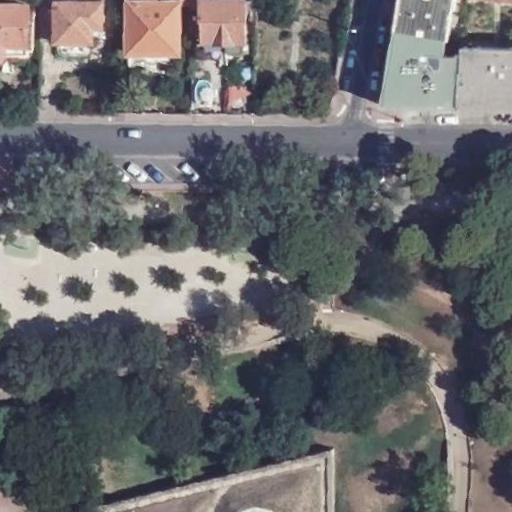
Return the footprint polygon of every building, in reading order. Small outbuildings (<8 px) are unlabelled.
[(62,0),(41,0),(40,38),(54,38),(54,42),(91,43),(91,27),(101,28),(102,4),(63,3),(62,0)] [(192,0),(192,5),(202,6),(202,42),(228,42),(228,52),(229,56),(241,57),(244,51),(244,43),(248,43),(248,0),(192,0)] [(402,0),(398,31),(446,37),(448,38),(455,0),(402,0)] [(178,54),(179,4),(129,3),(128,53),(178,54)] [(34,34),(34,6),(0,5),(0,59),(1,60),(3,55),(27,55),(28,34),(34,34)] [(446,37),(398,31),(384,106),(459,106),(462,55),(444,50),(446,37)] [(462,55),(459,106),(511,104),(511,49),(463,50),(462,55)]
